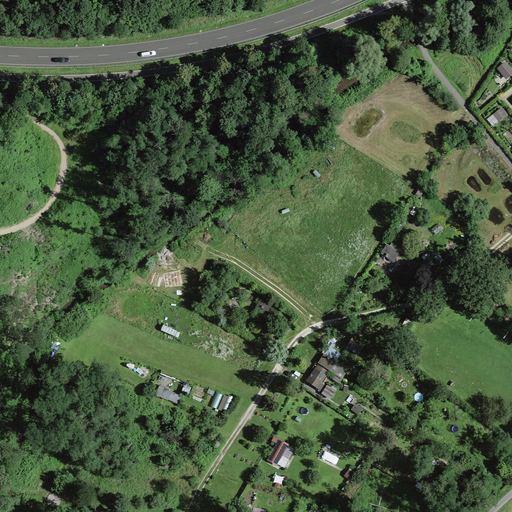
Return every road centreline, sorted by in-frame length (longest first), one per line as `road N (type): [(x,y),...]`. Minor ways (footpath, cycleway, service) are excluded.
road 1 (track): [(511,232),(432,296),(317,325),(296,339),(187,511)]
road 2 (primary): [(0,54),(165,48),(337,0)]
road 3 (track): [(405,0),(437,72),(511,162)]
